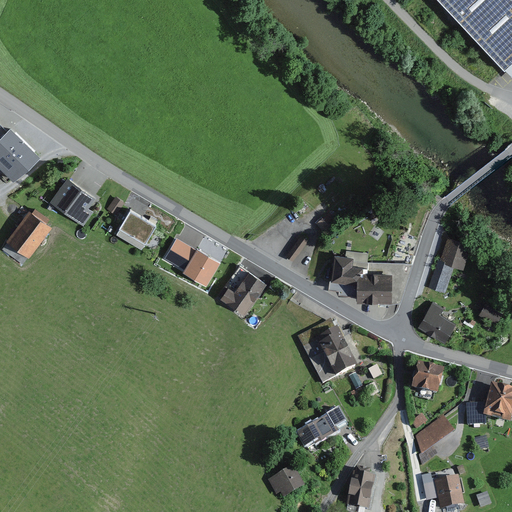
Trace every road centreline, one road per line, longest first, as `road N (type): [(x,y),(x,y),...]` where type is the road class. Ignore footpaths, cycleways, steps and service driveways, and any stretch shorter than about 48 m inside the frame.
road 1 (unclassified): [(397,338),(0,96)]
road 2 (residential): [(397,338),(438,208),(511,149)]
road 3 (unclassified): [(388,0),(457,69),(511,100)]
road 4 (unclassified): [(511,373),(397,338)]
